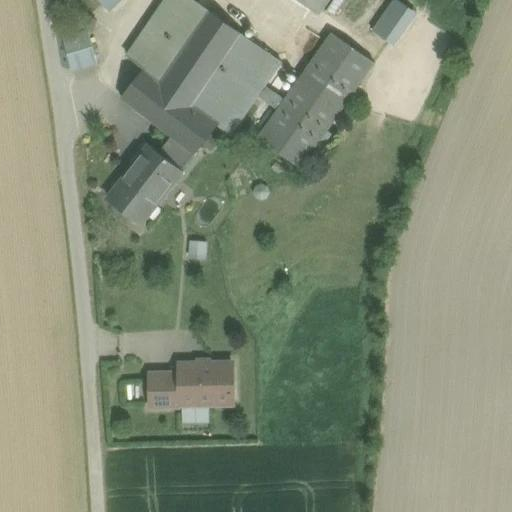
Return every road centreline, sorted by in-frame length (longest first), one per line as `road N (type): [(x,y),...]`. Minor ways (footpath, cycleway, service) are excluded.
road 1 (track): [(49,0),(92,511)]
road 2 (track): [(61,110),(102,96),(112,31),(144,0)]
